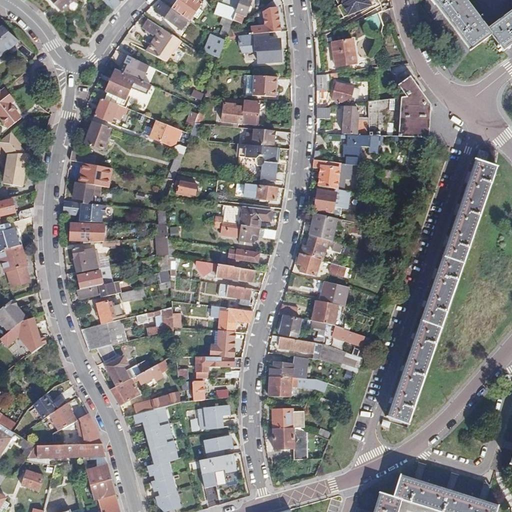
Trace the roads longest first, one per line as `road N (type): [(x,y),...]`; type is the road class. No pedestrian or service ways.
road 1 (residential): [(296,0),(303,115),(296,185),(250,364),(246,422),(265,504)]
road 2 (residential): [(137,511),(112,425),(66,330),(49,254),(51,176),(71,64)]
road 3 (residential): [(369,469),(369,426),(480,107)]
road 4 (residential): [(411,445),(427,458),(480,472),(511,374),(504,350)]
road 5 (residential): [(398,0),(424,66),(449,93),(480,107)]
road 6 (residential): [(504,350),(439,425),(411,445)]
